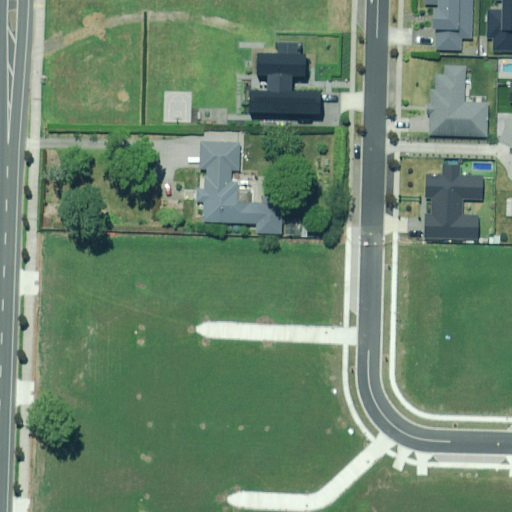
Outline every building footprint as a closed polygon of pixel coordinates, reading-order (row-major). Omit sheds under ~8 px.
[(436,34),(435,50),(460,51),(461,40),(471,40),(472,0),(425,0),(425,6),(437,7),(437,13),(433,13),(432,34),(436,34)] [(493,40),(493,52),(511,52),(511,0),(491,0),(492,2),(501,3),(501,11),(487,11),(486,40),(493,40)] [(250,97),(249,118),(318,120),(319,97),(289,96),(290,80),(304,81),(304,61),(297,61),(297,46),(278,45),(277,60),(251,59),(250,81),(268,81),(268,98),(250,97)] [(430,117),(429,137),(486,139),(487,105),(464,104),(465,69),(445,68),(445,76),(436,76),(435,92),(430,92),(430,106),(427,106),(427,117),(430,117)] [(283,237),(285,202),(263,201),(263,196),(238,195),(238,187),(233,186),(233,172),(240,173),(241,144),(200,142),(199,172),(208,172),(207,178),(205,177),(204,190),(196,190),(196,204),(204,205),(203,223),(257,225),(257,236),(283,237)] [(424,216),(423,240),(477,242),(478,217),(462,217),(462,201),(482,202),(482,178),(460,177),(460,168),(443,168),(442,177),(426,176),(425,200),(432,201),(431,216),(424,216)] [(295,225),(287,224),(286,236),(295,237),(295,225)]
